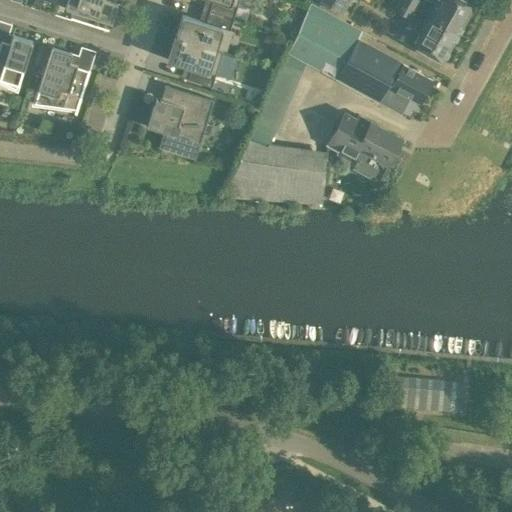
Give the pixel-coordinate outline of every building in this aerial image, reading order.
[(67,0),(65,8),(110,23),(116,4),(105,0),(67,0)] [(238,0),(211,0),(209,10),(233,18),(238,0)] [(322,0),(341,11),(347,0),(349,1),(350,0),(322,0)] [(410,19),(420,0),(400,0),(395,10),(410,19)] [(432,6),(427,16),(458,33),(474,5),(463,0),(427,0),(426,2),(432,6)] [(337,80),(362,33),(318,9),(309,4),(287,54),(306,64),(337,80)] [(233,18),(209,10),(205,22),(181,14),(174,37),(215,50),(215,49),(222,28),(229,30),(233,18)] [(443,61),(458,33),(427,16),(421,26),(415,23),(405,40),(443,61)] [(381,43),(362,33),(337,80),(376,101),(385,84),(419,103),(431,80),(402,64),(376,51),(381,43)] [(31,40),(12,34),(8,45),(0,42),(0,81),(15,89),(31,40)] [(215,50),(174,37),(167,60),(191,67),(187,79),(211,86),(222,51),(215,49),(215,50)] [(87,69),(87,70),(67,64),(71,52),(51,46),(33,104),(62,107),(65,99),(77,103),(73,113),(75,114),(89,70),(87,69)] [(153,106),(152,105),(146,126),(172,134),(170,141),(197,149),(213,99),(164,84),(163,85),(164,85),(157,108),(153,106)] [(348,167),(377,183),(401,139),(371,123),(370,124),(358,117),(356,119),(346,113),(330,143),(340,148),(337,153),(352,161),(348,167)] [(326,151),(271,142),(249,138),(237,166),(223,197),(321,203),(326,151)] [(395,380),(394,393),(414,395),(413,407),(459,411),(462,383),(395,377),(395,380)]
